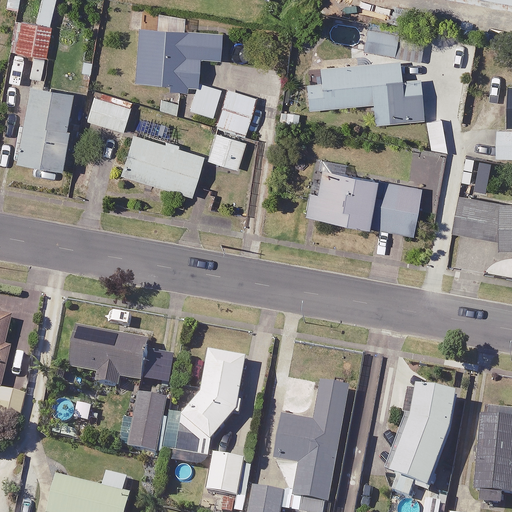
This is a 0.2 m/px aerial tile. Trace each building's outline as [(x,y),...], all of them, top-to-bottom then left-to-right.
[(21,0),(7,0),(6,8),(19,11),(21,0)] [(56,0),(42,0),(39,23),(21,20),(16,52),(47,57),(56,0)] [(511,0),(454,0),(511,10),(511,0)] [(420,62),(423,49),(400,44),(402,31),(370,24),(365,50),(420,62)] [(169,90),(187,91),(187,87),(197,87),(199,58),(222,59),(223,33),(139,29),(136,83),(170,84),(169,90)] [(95,57),(85,54),(81,73),(69,70),(67,81),(89,86),(95,57)] [(401,79),(400,61),(322,67),(324,83),(308,85),(310,109),(374,104),(375,123),(425,120),(421,78),(401,79)] [(222,89),(199,82),(191,110),(214,117),(222,89)] [(62,169),(69,130),(70,124),(75,93),(31,85),(24,123),(18,122),(11,160),(62,169)] [(257,98),(228,89),(217,126),(245,135),(257,98)] [(124,132),(134,100),(112,93),(109,99),(96,95),(87,120),(124,132)] [(444,118),(427,120),(430,147),(447,145),(444,118)] [(511,130),(497,130),(496,157),(511,157),(511,130)] [(246,141),(217,133),(209,161),(238,169),(246,141)] [(178,203),(181,192),(192,196),(204,156),(133,134),(121,175),(169,189),(166,199),(178,203)] [(422,186),(316,167),(312,192),(307,216),(413,235),(422,186)] [(511,201),(505,201),(463,193),(455,233),(503,242),(503,251),(511,251),(511,201)] [(12,321),(0,317),(0,390),(1,390),(11,349),(5,348),(12,321)] [(153,334),(122,327),(121,332),(120,337),(81,329),(72,370),(100,376),(98,384),(121,389),(123,380),(142,384),(150,348),(153,334)] [(237,415),(241,416),(243,398),(248,358),(210,354),(205,392),(186,412),(179,455),(211,460),(214,443),(237,415)] [(304,500),(301,511),(326,511),(352,391),(325,386),(317,426),(286,420),(276,465),(291,494),(297,495),(296,499),(304,500)] [(404,422),(386,474),(393,476),(392,479),(397,481),(393,492),(412,499),(416,488),(433,494),(452,437),(460,398),(411,388),(404,422)] [(169,402),(142,396),(131,448),(158,454),(169,402)] [(483,493),(482,505),(502,506),(503,495),(511,495),(511,415),(482,413),(475,492),(483,493)] [(247,460),(216,455),(211,493),(241,498),(247,460)] [(132,496),(126,495),(128,485),(108,480),(105,490),(60,479),(51,511),(128,511),(132,497),(132,496)] [(283,511),(287,494),(256,488),(251,511),(283,511)] [(432,497),(428,511),(447,511),(450,501),(432,497)] [(240,511),(243,503),(223,498),(220,511),(240,511)]
